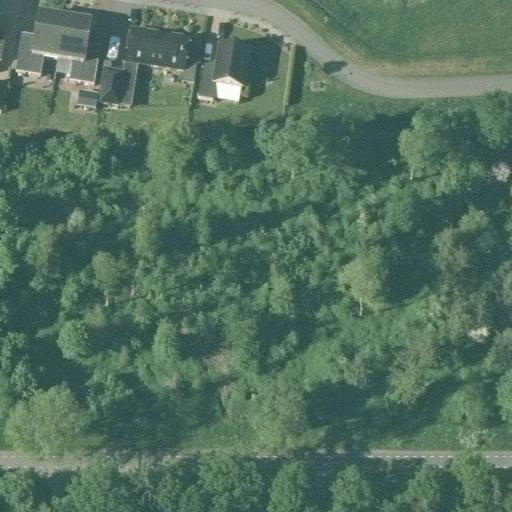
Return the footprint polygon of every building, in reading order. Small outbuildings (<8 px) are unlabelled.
[(43,61),(57,63),(64,23),(38,18),(34,47),(20,45),(15,76),(40,80),(43,61)] [(85,56),(90,27),(64,23),(57,63),(72,66),(69,85),(93,89),(99,58),(85,56)] [(189,45),(190,45),(190,43),(130,33),(130,35),(123,75),(117,110),(130,112),(138,67),(183,75),(181,86),(193,88),(200,51),(188,50),(189,45)] [(219,48),(215,73),(202,71),(197,103),(212,105),(215,88),(242,93),(249,53),(219,48)] [(117,110),(123,75),(103,72),(98,107),(117,110)]
